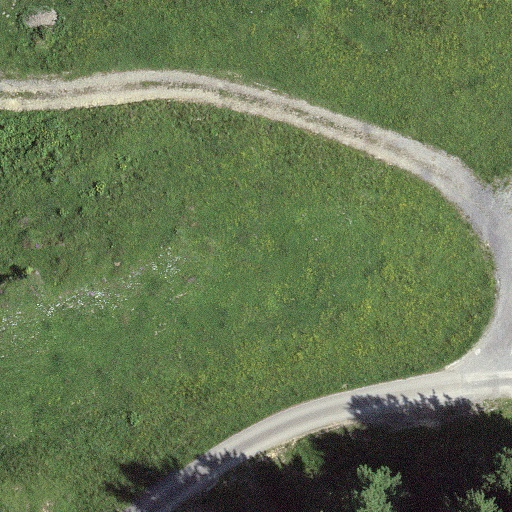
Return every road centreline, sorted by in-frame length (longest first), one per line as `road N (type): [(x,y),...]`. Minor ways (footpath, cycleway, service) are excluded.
road 1 (track): [(511,250),(440,163),(306,116),(179,86),(0,91)]
road 2 (track): [(147,511),(213,463),(322,411),(511,371)]
